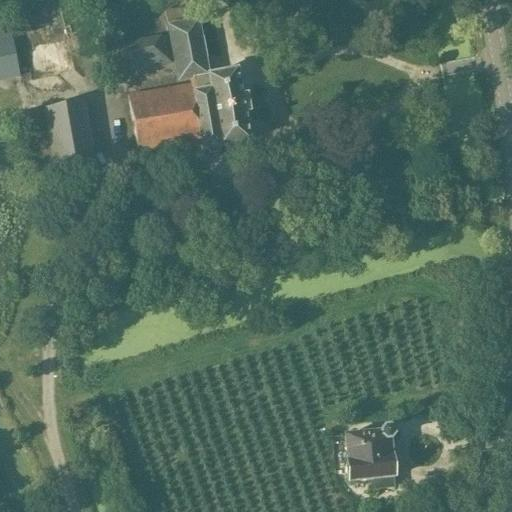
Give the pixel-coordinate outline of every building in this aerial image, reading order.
[(289,11),(275,0),(274,0),(260,18),(275,30),(289,11)] [(3,36),(0,22),(0,82),(19,79),(10,35),(3,36)] [(240,99),(235,73),(207,78),(197,23),(166,28),(176,84),(188,82),(188,87),(127,98),(138,158),(200,147),(201,152),(248,143),(243,116),(248,115),(244,99),(240,99)] [(164,38),(106,49),(111,77),(170,65),(164,38)] [(30,186),(54,182),(97,175),(84,103),(41,111),(17,115),(30,186)] [(389,442),(393,438),(392,432),(388,429),(382,429),(378,434),(344,437),(346,461),(348,484),(373,482),(374,491),(392,489),(392,479),(393,479),(390,457),(389,442)]
